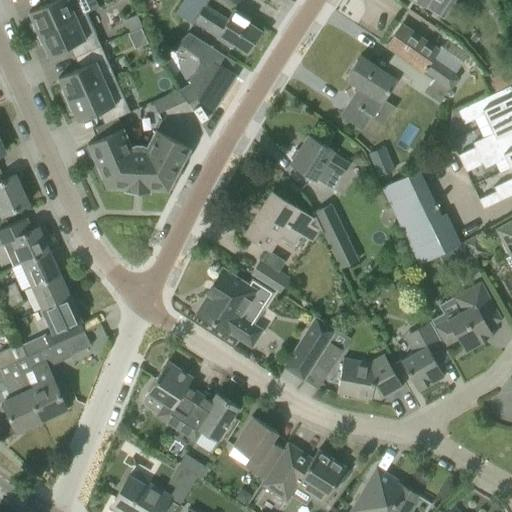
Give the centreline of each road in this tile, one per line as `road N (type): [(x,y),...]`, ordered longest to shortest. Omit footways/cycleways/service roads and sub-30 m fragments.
road 1 (residential): [(144,302),(261,89),(320,0)]
road 2 (residential): [(144,302),(290,402),(418,439)]
road 3 (residential): [(144,302),(88,244),(0,46)]
road 4 (residential): [(91,440),(144,302)]
road 5 (residential): [(418,439),(430,420),(493,382),(511,359)]
